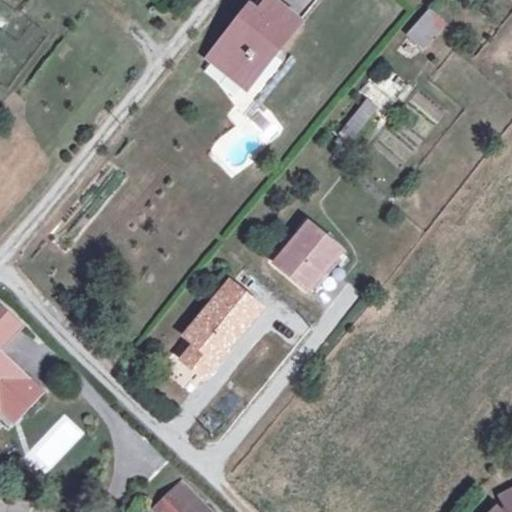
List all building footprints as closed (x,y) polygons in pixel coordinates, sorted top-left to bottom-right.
[(265,0),(256,11),(248,5),(207,55),(243,85),(259,65),(247,55),(258,41),(270,51),(297,19),(273,0),(265,0)] [(442,23),(427,11),(407,34),(421,47),(442,23)] [(397,103),(411,87),(394,72),(380,88),(397,103)] [(382,114),(366,101),(328,146),(344,159),(382,114)] [(404,127),(428,136),(437,111),(412,103),(404,127)] [(340,251),(306,224),(274,262),(308,290),(340,251)] [(259,307),(229,283),(186,334),(216,360),(259,307)] [(0,358),(0,401),(7,394),(21,406),(35,392),(0,358)] [(7,394),(0,401),(0,403),(13,416),(21,406),(7,394)] [(198,511),(202,509),(179,486),(159,506),(165,511),(198,511)] [(498,511),(496,510),(494,511),(511,511),(511,492),(501,498),(508,511),(498,511)]
